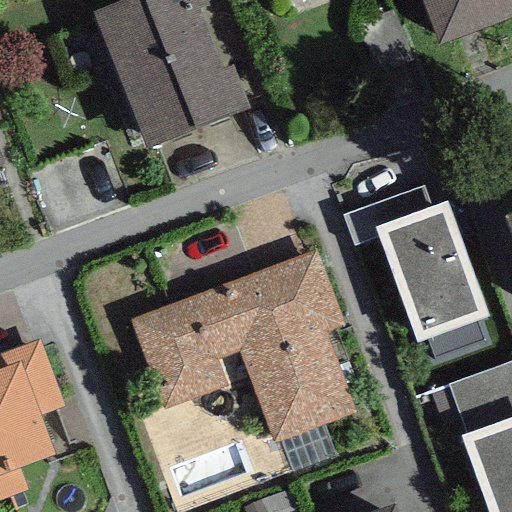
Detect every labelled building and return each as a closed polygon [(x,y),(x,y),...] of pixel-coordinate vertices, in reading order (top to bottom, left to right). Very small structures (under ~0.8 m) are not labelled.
[(203,0),(143,0),(91,20),(145,159),(247,120),(231,76),(222,79),(199,18),(209,14),(203,0)] [(511,0),(416,0),(437,54),(511,26),(511,0)] [(342,219),(354,250),(377,242),(375,236),(433,214),(423,189),(342,219)] [(433,214),(375,236),(377,242),(417,350),(488,324),(446,210),(433,214)] [(129,323),(163,413),(225,390),(223,384),(244,377),(271,450),(355,419),(324,337),(345,329),(316,253),(129,323)] [(0,505),(27,495),(21,478),(55,465),(38,419),(63,410),(38,345),(0,358),(0,505)] [(511,365),(449,387),(467,441),(511,425),(511,365)] [(511,511),(511,425),(467,441),(460,444),(484,511),(511,511)]
